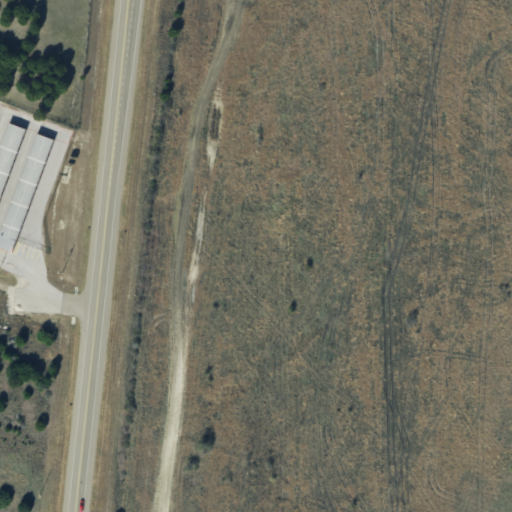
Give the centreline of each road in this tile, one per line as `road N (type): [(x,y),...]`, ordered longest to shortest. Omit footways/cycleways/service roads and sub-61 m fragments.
road 1 (track): [(223,0),(157,511)]
road 2 (secondary): [(70,511),(124,0)]
